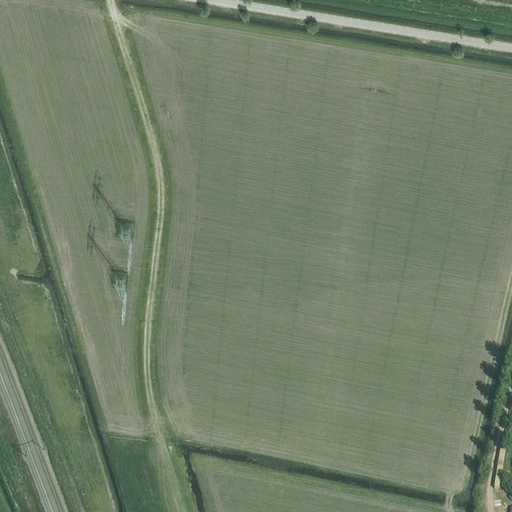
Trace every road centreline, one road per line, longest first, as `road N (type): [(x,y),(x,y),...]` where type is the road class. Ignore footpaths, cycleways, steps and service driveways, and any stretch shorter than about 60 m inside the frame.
road 1 (unclassified): [(511,48),(210,0)]
road 2 (track): [(511,385),(491,511)]
